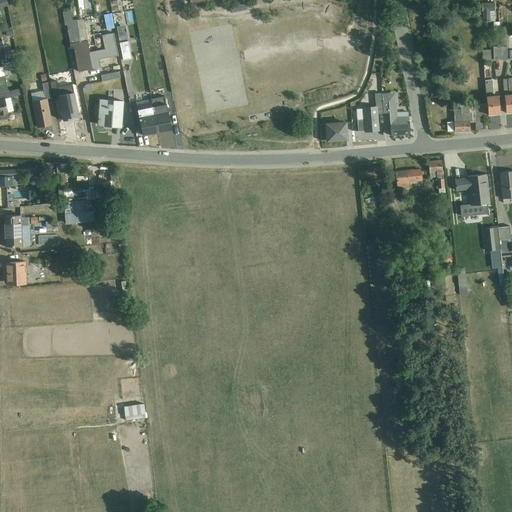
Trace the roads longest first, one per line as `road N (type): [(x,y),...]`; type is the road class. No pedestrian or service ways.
road 1 (residential): [(0,148),(211,160),(426,149)]
road 2 (unknown): [(448,147),(457,209),(478,218),(492,207),(489,143)]
road 3 (unclassified): [(397,0),(426,149)]
